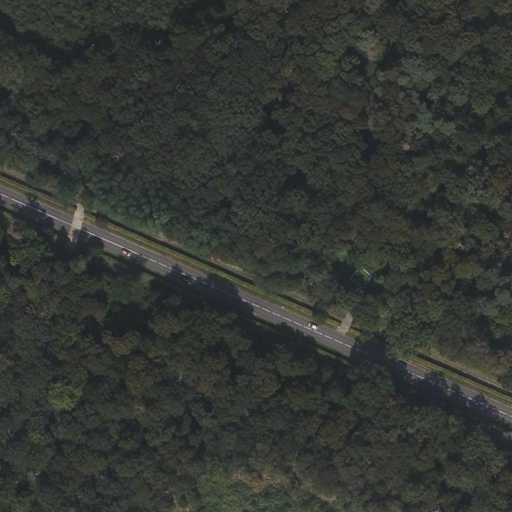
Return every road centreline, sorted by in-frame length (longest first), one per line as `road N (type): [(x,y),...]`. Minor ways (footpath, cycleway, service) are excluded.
road 1 (secondary): [(0,195),(511,417)]
road 2 (track): [(95,0),(85,204),(72,246),(0,351)]
road 3 (track): [(338,341),(403,244),(511,129)]
